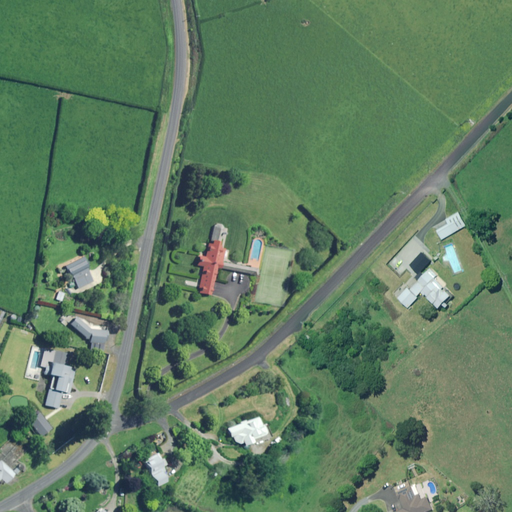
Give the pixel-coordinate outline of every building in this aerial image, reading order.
[(467,226),(460,213),(446,221),(449,225),(437,231),(442,241),(467,226)] [(218,247),(221,228),(219,225),(215,224),(211,226),(207,245),(205,245),(202,256),(198,255),(195,266),(202,267),(196,294),(209,296),(212,281),(213,281),(215,273),(218,274),(219,271),(254,278),(256,268),(221,261),(223,248),(218,247)] [(419,276),(432,263),(422,254),(414,262),(410,267),(419,276)] [(85,267),(87,265),(83,257),(64,267),(68,275),(69,277),(71,280),(72,279),(75,284),(78,290),(93,282),(90,277),(87,272),(86,269),(85,267)] [(425,297),(426,296),(441,309),(453,296),(434,279),(437,276),(430,270),(411,291),(408,288),(398,299),(409,309),(418,298),(417,297),(421,293),(425,297)] [(63,295),(57,293),(55,300),(60,302),(63,295)] [(89,329),(74,317),(68,325),(84,338),(84,339),(88,340),(88,343),(105,345),(107,331),(89,329)] [(47,367),(44,366),(42,374),(51,377),(43,406),(57,409),(61,392),(68,394),(74,371),(48,364),(47,367)] [(265,424),(259,426),(256,417),(244,422),(243,420),(237,422),(238,424),(225,429),(228,438),(231,437),(233,442),(237,445),(240,443),(242,446),(249,444),(250,446),(270,438),(265,424)] [(160,461),(156,454),(142,461),(155,487),(165,482),(160,473),(163,472),(161,467),(165,465),(162,459),(160,461)] [(0,484),(3,482),(4,484),(13,475),(0,461),(0,484)] [(23,469),(18,464),(11,471),(15,476),(23,469)] [(429,511),(433,510),(427,498),(422,501),(420,495),(416,497),(412,487),(397,493),(404,509),(397,511),(429,511)]
